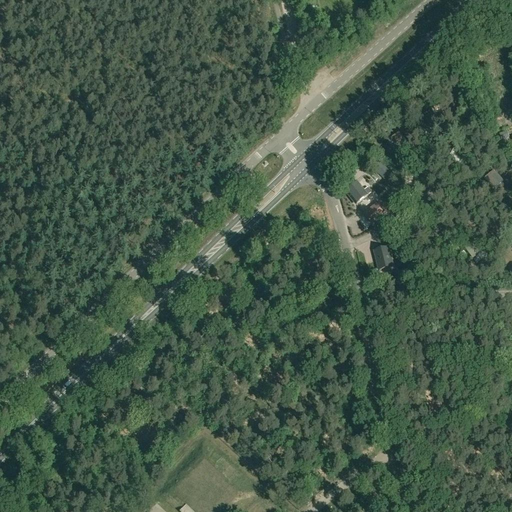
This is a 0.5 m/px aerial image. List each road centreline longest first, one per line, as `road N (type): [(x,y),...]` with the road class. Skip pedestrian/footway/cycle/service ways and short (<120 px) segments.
road 1 (unclassified): [(0,402),(284,133)]
road 2 (primary): [(92,366),(313,166)]
road 3 (primary): [(303,156),(92,366)]
road 4 (primary): [(313,166),(477,0)]
road 5 (primary): [(471,0),(303,156)]
road 6 (unclassified): [(408,511),(356,293)]
road 7 (unclassified): [(284,133),(430,0)]
road 8 (unclassified): [(356,293),(511,294)]
road 9 (unclassified): [(356,293),(329,190),(313,166)]
road 10 (primary): [(0,455),(92,366)]
